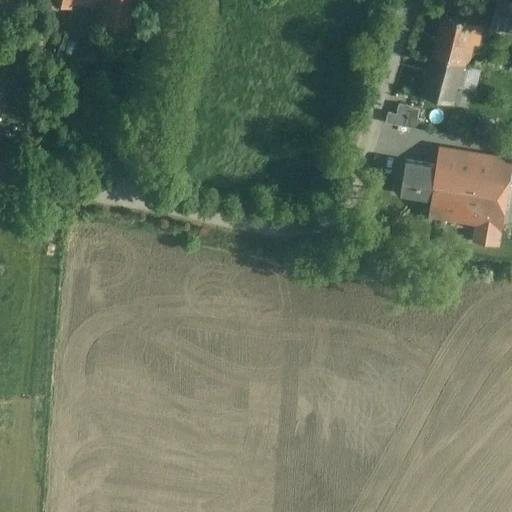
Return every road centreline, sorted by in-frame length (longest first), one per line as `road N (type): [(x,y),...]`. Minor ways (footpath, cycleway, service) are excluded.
road 1 (residential): [(135,201),(300,231),(327,223),(346,199),(414,0)]
road 2 (residential): [(135,201),(174,0)]
road 3 (residential): [(0,179),(135,201)]
